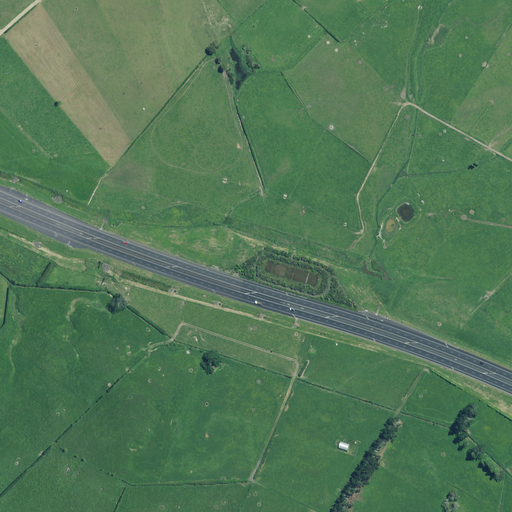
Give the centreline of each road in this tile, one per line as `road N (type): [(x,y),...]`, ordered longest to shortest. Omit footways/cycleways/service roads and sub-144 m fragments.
road 1 (motorway): [(511,389),(175,275),(0,206)]
road 2 (motorway): [(0,194),(183,266),(511,376)]
road 3 (track): [(359,319),(361,309),(323,267),(268,251),(255,262),(258,277),(312,295),(329,286)]
